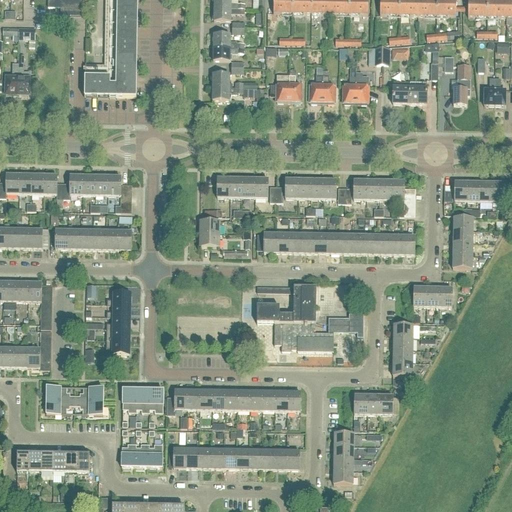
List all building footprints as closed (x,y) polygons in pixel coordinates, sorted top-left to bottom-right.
[(48,0),(48,11),(61,11),(61,19),(81,19),(81,0),(105,0),(104,50),(104,68),(85,68),(84,101),(136,102),(137,0),(48,0)] [(213,0),(213,12),(244,12),(245,7),(230,6),(230,0),(213,0)] [(273,14),(272,17),(282,17),(292,17),(292,0),(289,0),(283,0),(273,0),(273,14)] [(292,0),(292,17),(301,17),(310,18),(311,1),(307,1),(301,1),(292,0)] [(311,1),(310,18),(320,18),(329,18),(329,1),(320,1),(311,1)] [(329,1),(329,18),(339,18),(348,18),(348,1),(339,1),(334,1),(329,1)] [(348,1),(348,18),(357,18),(367,19),(367,2),(358,2),(351,1),(348,1)] [(379,2),(379,19),(389,19),(398,19),(398,2),(389,2),(379,2)] [(398,2),(398,19),(408,19),(417,19),(417,3),(408,2),(398,2)] [(417,3),(417,19),(426,20),(436,20),(436,3),(427,3),(417,3)] [(436,3),(436,20),(445,20),(455,20),(455,3),(446,3),(436,3)] [(467,10),(467,20),(477,21),(486,21),(486,4),(477,4),(468,4),(467,4),(467,10)] [(486,4),(486,21),(496,21),(505,21),(505,4),(496,4),(486,4)] [(230,25),(230,24),(233,24),(233,17),(237,17),(244,18),(244,12),(213,12),(213,25),(230,25)] [(18,32),(4,32),(3,39),(13,39),(13,44),(18,44),(18,39),(18,32)] [(36,32),(25,32),(25,42),(35,43),(36,32)] [(412,43),(421,41),(420,33),(411,35),(412,43)] [(213,39),(213,51),(244,52),(244,46),(236,46),(236,45),(229,45),(229,39),(213,39)] [(509,46),(497,46),(497,57),(509,57),(509,46)] [(438,47),(425,48),(425,55),(438,55),(438,47)] [(229,65),(229,57),(244,57),(244,52),(213,51),(213,65),(229,65)] [(389,53),(381,53),(381,69),(389,69),(389,53)] [(24,58),(18,57),(18,68),(17,99),(29,99),(29,82),(30,75),(23,74),(24,68),(24,58)] [(444,61),(444,76),(453,76),(453,61),(444,61)] [(5,98),(17,99),(18,68),(12,67),(12,81),(6,81),(5,98)] [(271,76),(270,67),(261,67),(261,76),(271,76)] [(469,70),(457,69),(457,83),(458,83),(469,83),(469,70)] [(289,73),(289,79),(288,105),(301,106),(302,89),(294,89),(295,73),(289,73)] [(309,106),(322,106),(322,74),(316,73),(316,80),(316,89),(310,89),(309,106)] [(328,90),(328,80),(329,80),(329,74),(322,74),(322,106),(334,107),(334,90),(328,90)] [(483,110),(493,110),(494,76),(490,76),(490,82),(489,82),(489,94),(483,94),(483,110)] [(355,77),(355,81),(355,107),(367,107),(368,91),(368,81),(361,81),(362,77),(355,77)] [(212,91),(229,92),(229,91),(229,79),(212,78),(212,91)] [(276,79),(276,88),(276,105),(288,105),(289,79),(276,79)] [(342,107),(355,107),(355,81),(349,81),(349,90),(343,90),(342,107)] [(499,94),(500,83),(500,82),(494,82),(493,110),(504,110),(504,94),(499,94)] [(466,109),(466,100),(469,100),(469,93),(469,83),(458,83),(458,92),(453,92),(453,109),(466,109)] [(391,108),(408,108),(409,91),(409,85),(393,85),(393,91),(392,91),(391,108)] [(422,91),(409,91),(408,108),(425,108),(425,86),(422,86),(422,91)] [(237,98),(237,97),(243,97),(243,92),(235,92),(229,92),(212,91),(212,104),(228,105),(229,98),(237,98)] [(6,198),(19,199),(19,179),(6,179),(6,187),(0,186),(0,202),(6,203),(6,198)] [(19,199),(31,199),(31,179),(19,179),(19,199)] [(31,199),(44,199),(44,179),(31,179),(31,199)] [(63,212),(63,210),(63,187),(57,187),(57,179),(44,179),(44,199),(56,199),(56,203),(57,203),(57,212),(63,212)] [(70,199),(82,199),(83,180),(70,180),(70,187),(63,187),(63,210),(63,203),(70,203),(70,199)] [(82,199),(95,200),(95,180),(83,180),(82,199)] [(95,200),(108,200),(108,180),(95,180),(95,200)] [(121,200),(121,194),(121,189),(121,181),(108,180),(108,200),(121,200)] [(217,202),(230,202),(230,183),(217,182),(217,202)] [(230,202),(242,202),(242,183),(230,183),(230,202)] [(242,202),(255,202),(255,183),(242,183),(242,202)] [(268,183),(255,183),(255,202),(267,203),(268,183)] [(284,203),(298,203),(298,184),(285,184),(284,203)] [(298,203),(310,203),(310,184),(298,184),(298,203)] [(310,203),(323,204),(323,184),(310,184),(310,203)] [(336,204),(336,184),(323,184),(323,204),(336,204)] [(353,204),(366,204),(366,185),(353,185),(353,204)] [(366,204),(378,205),(379,185),(366,185),(366,204)] [(378,205),(391,205),(391,185),(379,185),(378,205)] [(391,205),(404,205),(404,204),(404,198),(404,192),(404,185),(391,185),(391,205)] [(454,206),(467,206),(467,186),(454,186),(454,206)] [(467,206),(479,206),(480,187),(467,186),(467,206)] [(479,206),(492,206),(492,187),(480,187),(479,206)] [(505,187),(492,187),(492,206),(504,207),(505,187)] [(167,208),(166,197),(156,198),(157,209),(167,208)] [(110,203),(100,203),(100,212),(110,212),(110,203)] [(393,207),(384,207),(384,215),(393,215),(393,207)] [(453,222),(453,235),(472,235),(472,222),(453,222)] [(200,225),(200,238),(219,238),(220,225),(200,225)] [(4,253),(17,253),(17,234),(5,233),(4,253)] [(17,253),(29,253),(30,234),(17,234),(17,253)] [(42,234),(30,234),(29,253),(42,253),(42,234)] [(55,253),(68,253),(69,234),(56,234),(55,253)] [(68,253),(81,253),(81,235),(69,234),(68,253)] [(81,253),(93,254),(93,235),(81,235),(81,253)] [(93,254),(106,254),(106,235),(93,235),(93,254)] [(106,254),(118,254),(118,235),(106,235),(106,254)] [(131,235),(118,235),(118,254),(131,254),(131,235)] [(453,235),(453,247),(472,248),(472,235),(453,235)] [(219,251),(219,238),(200,238),(200,251),(219,251)] [(250,238),(243,238),(243,243),(245,243),(245,253),(247,253),(247,254),(224,254),(224,261),(250,262),(250,243),(250,238)] [(264,257),(276,257),(277,238),(264,238),(264,257)] [(276,257),(289,258),(289,238),(277,238),(276,257)] [(289,258),(301,258),(302,238),(289,238),(289,258)] [(301,258),(314,258),(314,238),(302,238),(301,258)] [(314,258),(326,258),(327,239),(314,238),(314,258)] [(326,258),(339,258),(339,239),(327,239),(326,258)] [(339,258),(351,259),(352,239),(339,239),(339,258)] [(351,259),(364,259),(364,239),(352,239),(351,259)] [(364,259),(376,259),(377,239),(364,239),(364,259)] [(376,259),(389,259),(389,240),(377,239),(376,259)] [(389,259),(401,259),(402,240),(389,240),(389,259)] [(415,240),(402,240),(401,259),(414,260),(415,240)] [(453,247),(452,260),(472,260),(472,248),(453,247)] [(452,260),(452,273),(472,273),(472,260),(452,260)] [(3,306),(15,306),(15,286),(3,286),(3,305),(3,306)] [(15,306),(27,306),(28,287),(15,286),(15,306)] [(27,306),(40,306),(40,305),(41,300),(41,295),(41,289),(41,287),(28,287),(27,306)] [(297,355),(333,356),(333,336),(349,336),(357,336),(357,341),(363,341),(363,318),(349,318),(349,322),(328,322),(328,337),(313,337),(313,328),(315,328),(316,292),(293,291),(293,297),(293,319),(279,318),(279,310),(257,310),(257,327),(275,327),(274,349),(281,349),(281,355),(291,355),(291,353),(297,353),(297,355)] [(413,311),(426,311),(426,292),(413,292),(413,311)] [(426,311),(438,311),(439,292),(426,292),(426,311)] [(452,292),(439,292),(438,311),(451,312),(452,292)] [(130,309),(130,297),(114,297),(114,304),(107,303),(107,309),(130,309)] [(129,321),(130,309),(107,309),(114,310),(113,316),(107,315),(107,321),(129,321)] [(129,333),(129,321),(107,321),(113,322),(113,328),(106,327),(106,333),(129,333)] [(393,329),(393,342),(412,342),(413,330),(393,329)] [(129,345),(129,333),(106,333),(106,345),(129,345)] [(393,342),(393,355),(412,355),(412,342),(393,342)] [(129,359),(129,345),(106,345),(106,352),(113,352),(112,364),(113,364),(121,364),(121,359),(129,359)] [(2,371),(14,371),(14,352),(2,352),(2,371)] [(14,371),(26,372),(27,352),(14,352),(14,371)] [(40,352),(27,352),(26,372),(39,372),(39,368),(39,363),(39,357),(40,352)] [(393,355),(393,367),(412,367),(412,355),(393,355)] [(393,367),(392,380),(412,380),(412,367),(393,367)] [(398,383),(394,389),(400,392),(403,386),(398,383)] [(46,391),(46,405),(75,405),(75,400),(70,400),(70,397),(66,397),(66,391),(46,391)] [(80,400),(75,400),(75,405),(103,405),(103,392),(83,392),(83,397),(80,397),(80,400)] [(128,417),(136,417),(136,393),(123,393),(122,413),(128,414),(128,417)] [(141,417),(149,417),(149,394),(136,393),(136,417),(136,414),(141,414),(141,417)] [(163,394),(149,394),(149,417),(150,417),(150,414),(154,414),(154,417),(163,417),(163,394)] [(175,419),(175,413),(187,414),(187,394),(174,394),(174,401),(167,401),(167,419),(175,419)] [(187,414),(200,414),(200,395),(187,394),(187,414)] [(200,414),(212,414),(212,395),(200,395),(200,414)] [(212,414),(224,414),(225,395),(212,395),(212,414)] [(224,414),(237,414),(237,395),(225,395),(224,414)] [(237,414),(249,415),(250,395),(237,395),(237,414)] [(249,415),(262,415),(262,396),(250,395),(249,415)] [(262,415),(274,415),(275,396),(262,396),(262,415)] [(274,415),(287,415),(287,396),(275,396),(274,415)] [(300,396),(287,396),(287,415),(300,415),(300,396)] [(354,419),(368,419),(368,400),(354,399),(354,419)] [(368,419),(381,419),(382,400),(368,400),(368,419)] [(396,403),(392,403),(392,400),(382,400),(381,419),(392,419),(392,415),(395,415),(396,403)] [(46,405),(46,418),(66,418),(66,413),(70,413),(70,410),(75,410),(75,405),(46,405)] [(103,419),(103,405),(75,405),(75,410),(80,410),(80,413),(83,413),(83,419),(103,419)] [(334,438),(334,450),(353,451),(353,438),(334,438)] [(248,453),(294,454),(294,447),(249,446),(248,453)] [(122,471),(135,472),(135,448),(128,448),(128,451),(122,451),(122,471)] [(135,472),(148,472),(149,448),(141,448),(141,451),(136,451),(136,448),(135,448),(135,472)] [(149,448),(148,472),(162,472),(162,449),(154,448),(154,452),(149,452),(149,448)] [(353,463),(353,451),(334,450),(334,463),(353,463)] [(173,472),(186,472),(186,453),(174,453),(173,472)] [(186,472),(199,473),(199,453),(186,453),(186,472)] [(199,473),(211,473),(211,454),(199,453),(199,473)] [(211,473),(224,473),(224,454),(211,454),(211,473)] [(224,473),(236,473),(236,454),(224,454),(224,473)] [(236,473),(248,474),(249,454),(236,454),(236,473)] [(248,474),(261,474),(261,455),(249,454),(248,474)] [(261,474),(273,474),(274,455),(261,455),(261,474)] [(273,474),(286,474),(286,455),(274,455),(273,474)] [(299,455),(286,455),(286,474),(299,475),(299,455)] [(29,476),(30,458),(17,457),(17,476),(29,476)] [(29,476),(41,477),(42,458),(30,458),(29,476)] [(42,458),(41,477),(53,477),(54,458),(42,458)] [(53,477),(65,477),(66,458),(54,458),(53,477)] [(65,477),(77,477),(78,458),(66,458),(65,477)] [(78,458),(77,477),(90,477),(90,459),(78,458)] [(334,463),(334,476),(353,476),(353,463),(334,463)] [(334,476),(333,488),(353,489),(353,476),(334,476)] [(111,511),(124,511),(124,509),(112,509),(112,501),(101,500),(100,506),(100,507),(100,511),(103,511),(112,511),(111,511)]
